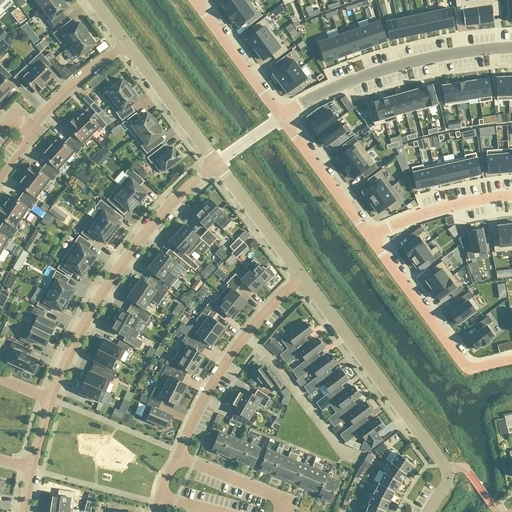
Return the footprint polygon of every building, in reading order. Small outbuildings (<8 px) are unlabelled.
[(0,0),(0,15),(8,8),(4,3),(6,0),(0,0)] [(43,11),(56,0),(30,0),(32,2),(35,0),(43,11)] [(60,0),(56,0),(43,11),(48,17),(44,20),(52,30),(64,21),(60,16),(61,14),(68,9),(60,0)] [(224,13),(228,18),(249,3),(247,0),(230,0),(222,6),(226,12),(224,13)] [(464,0),(454,0),(456,8),(461,8),(464,27),(465,27),(478,25),(479,25),(476,1),(465,2),(464,0)] [(481,0),(476,1),(479,25),(493,23),(494,23),(493,17),(492,8),(497,7),(496,3),(495,0),(481,0)] [(249,3),(228,18),(231,23),(233,22),(237,28),(246,21),(249,26),(262,17),(258,11),(256,12),(249,3)] [(20,25),(27,20),(18,8),(11,14),(20,25)] [(450,10),(439,12),(442,29),(453,27),(450,10)] [(439,12),(428,14),(432,32),(442,29),(439,12)] [(428,14),(418,16),(421,34),(432,32),(428,14)] [(418,16),(407,19),(411,36),(421,34),(418,16)] [(253,35),(247,40),(253,49),(253,50),(254,51),(274,36),(280,32),(272,22),(268,25),(265,21),(264,19),(251,28),(255,34),(253,35)] [(407,19),(396,21),(400,38),(411,36),(407,19)] [(396,21),(385,23),(389,41),(400,38),(396,21)] [(380,22),(369,26),(376,45),(386,42),(380,22)] [(70,47),(87,34),(79,24),(72,29),(70,28),(66,24),(52,35),(60,45),(65,41),(70,47)] [(369,26),(359,30),(365,49),(376,45),(369,26)] [(336,30),(326,34),(328,40),(335,59),(345,56),(338,37),(336,30)] [(359,30),(348,33),(355,52),(365,49),(359,30)] [(348,33),(338,37),(345,56),(355,52),(348,33)] [(70,47),(68,49),(76,60),(95,45),(87,34),(70,47)] [(281,46),(274,36),(254,51),(255,52),(262,61),(271,55),(275,60),(287,51),(283,45),(281,46)] [(328,40),(317,44),(324,63),(335,59),(328,40)] [(0,55),(8,47),(3,42),(0,44),(0,55)] [(284,66),(272,75),(279,85),(299,70),(294,63),(298,60),(292,51),(280,60),(284,66)] [(27,66),(45,85),(53,77),(45,68),(49,64),(40,54),(27,66)] [(63,69),(54,59),(49,64),(58,73),(63,69)] [(0,91),(5,96),(13,88),(4,79),(9,75),(0,65),(0,91)] [(18,74),(13,79),(23,89),(28,84),(36,93),(37,92),(38,93),(44,87),(44,86),(45,85),(27,66),(18,74)] [(299,70),(279,85),(286,94),(298,85),(302,90),(310,84),(299,70)] [(507,78),(496,79),(497,102),(508,102),(507,78)] [(488,79),(476,81),(479,99),(479,104),(491,102),(488,79)] [(109,106),(131,90),(126,83),(124,84),(122,81),(102,96),(109,106)] [(479,99),(476,81),(465,83),(468,103),(468,101),(479,99)] [(465,83),(453,85),(457,105),(468,103),(465,83)] [(445,107),(457,105),(453,85),(442,87),(445,107)] [(432,86),(421,89),(426,110),(438,107),(432,86)] [(421,89),(410,92),(416,113),(426,110),(421,89)] [(136,97),(131,90),(109,106),(121,122),(132,114),(128,108),(137,101),(135,98),(136,97)] [(410,92),(399,95),(405,114),(415,111),(415,113),(416,113),(410,92)] [(399,95),(389,98),(395,121),(396,121),(395,117),(405,114),(399,95)] [(389,98),(378,101),(385,124),(395,121),(389,98)] [(378,101),(367,104),(374,127),(385,124),(378,101)] [(310,126),(308,127),(314,135),(316,134),(317,135),(336,122),(331,115),(337,111),(331,102),(315,110),(320,116),(309,124),(310,126)] [(97,116),(102,112),(93,103),(89,107),(97,116)] [(106,126),(97,116),(92,120),(84,112),(75,120),(91,137),(100,129),(101,131),(106,126)] [(135,140),(156,123),(151,116),(149,117),(147,114),(138,121),(134,115),(119,126),(123,133),(127,130),(135,140)] [(73,120),(67,126),(67,127),(67,128),(75,136),(70,141),(80,151),(85,147),(83,145),(91,137),(75,120),(74,121),(73,120)] [(336,122),(317,135),(318,137),(317,138),(322,146),(324,145),(325,147),(336,139),(340,145),(353,136),(345,125),(341,128),(336,122)] [(162,131),(156,123),(135,140),(146,155),(157,147),(153,142),(162,135),(160,132),(162,131)] [(76,156),(80,151),(70,141),(66,146),(57,138),(49,147),(66,163),(74,154),(76,156)] [(336,159),(339,164),(338,165),(342,171),(365,154),(353,138),(343,146),(346,151),(336,159)] [(49,147),(41,155),(50,164),(45,169),(56,178),(60,173),(58,171),(66,163),(49,147)] [(175,153),(172,148),(160,157),(156,152),(147,159),(151,165),(152,164),(160,175),(170,168),(171,169),(175,165),(175,164),(181,159),(176,153),(175,153)] [(508,150),(497,151),(499,174),(510,173),(508,150)] [(497,151),(486,152),(488,175),(499,174),(497,151)] [(346,177),(348,175),(351,180),(362,172),(366,178),(377,170),(365,154),(342,171),(346,177)] [(475,154),(464,156),(469,179),(480,176),(475,154)] [(464,159),(454,161),(459,181),(469,179),(464,156),(464,157),(464,159)] [(454,161),(444,164),(448,183),(459,181),(454,161)] [(444,164),(433,166),(438,186),(448,183),(444,164)] [(52,183),(56,178),(45,169),(41,174),(32,166),(31,167),(30,167),(24,174),(25,175),(24,176),(43,190),(50,181),(52,183)] [(422,166),(411,169),(416,191),(427,188),(422,166)] [(422,166),(427,188),(438,186),(433,166),(423,168),(422,166)] [(119,187),(137,203),(139,202),(140,203),(146,196),(145,195),(146,194),(146,193),(137,186),(142,180),(129,169),(124,174),(127,177),(119,187)] [(369,202),(370,204),(391,188),(379,172),(367,181),(371,187),(362,193),(363,195),(362,196),(367,203),(369,202)] [(36,200),(43,190),(24,176),(17,185),(27,192),(23,198),(34,206),(38,201),(36,200)] [(116,210),(120,205),(128,213),(129,213),(130,213),(129,212),(130,211),(132,213),(138,206),(136,204),(137,203),(119,187),(106,201),(116,210)] [(391,188),(370,204),(371,205),(370,206),(375,213),(376,212),(378,214),(386,208),(390,213),(403,204),(391,188)] [(9,197),(2,206),(22,220),(28,210),(42,219),(45,214),(34,206),(23,198),(19,203),(9,197)] [(120,225),(120,224),(119,223),(119,224),(110,217),(114,212),(100,201),(95,208),(95,211),(97,213),(92,219),(112,234),(113,233),(114,234),(120,227),(118,226),(119,224),(120,225)] [(230,222),(209,201),(201,209),(214,221),(213,222),(222,230),(230,222)] [(15,229),(22,220),(2,206),(1,208),(1,207),(0,207),(0,219),(6,223),(2,229),(14,236),(17,231),(15,229)] [(214,221),(201,209),(193,217),(206,229),(213,222),(214,221)] [(111,236),(112,234),(92,219),(80,234),(91,242),(94,237),(103,244),(104,245),(105,244),(104,244),(105,243),(107,244),(112,237),(111,236)] [(177,234),(194,250),(202,242),(209,248),(212,244),(204,234),(199,239),(185,226),(177,234)] [(498,240),(492,241),(494,254),(511,252),(508,226),(497,227),(498,240)] [(412,241),(401,249),(408,259),(426,246),(422,240),(427,237),(421,228),(419,229),(408,236),(412,241)] [(11,241),(14,236),(2,229),(0,232),(0,248),(3,250),(9,240),(11,241)] [(471,247),(465,248),(465,249),(467,261),(475,259),(479,258),(479,260),(487,259),(486,251),(482,230),(468,232),(469,237),(471,247)] [(207,231),(204,234),(212,244),(216,240),(207,231)] [(187,258),(194,250),(177,234),(170,243),(187,258)] [(68,253),(89,267),(89,265),(91,266),(96,259),(95,258),(95,256),(96,257),(96,256),(95,255),(95,256),(86,249),(89,244),(79,237),(68,253)] [(30,239),(27,249),(32,251),(36,241),(30,239)] [(229,248),(233,252),(242,243),(238,239),(229,248)] [(243,243),(233,252),(231,255),(235,259),(247,248),(243,243)] [(426,246),(408,259),(415,269),(426,261),(430,266),(442,257),(435,247),(430,251),(426,246)] [(190,268),(185,263),(178,258),(174,262),(161,252),(154,261),(173,276),(175,277),(182,269),(187,273),(190,268)] [(89,267),(68,253),(57,270),(68,276),(71,271),(81,277),(82,278),(82,277),(83,276),(84,277),(89,269),(88,268),(89,267)] [(189,259),(185,263),(190,268),(194,272),(198,268),(189,259)] [(160,280),(157,285),(167,292),(171,288),(177,279),(175,277),(173,276),(154,261),(148,270),(160,280)] [(253,261),(244,269),(249,273),(262,286),(265,282),(267,284),(274,276),(268,267),(264,271),(253,261)] [(435,275),(425,282),(432,291),(452,277),(441,262),(431,270),(435,275)] [(476,263),(467,266),(470,276),(471,276),(479,274),(476,263)] [(74,291),(74,290),(73,290),(63,284),(66,279),(55,272),(46,289),(67,301),(68,300),(70,301),(74,293),(73,292),(73,291),(74,291)] [(230,280),(239,288),(243,284),(254,294),(262,286),(249,273),(241,281),(235,275),(230,280)] [(196,288),(203,281),(198,277),(192,284),(196,288)] [(452,277),(432,291),(439,301),(449,294),(453,299),(463,291),(452,277)] [(164,297),(167,292),(157,285),(153,289),(140,280),(134,290),(153,303),(160,294),(164,297)] [(220,295),(239,311),(246,302),(235,292),(239,288),(230,280),(226,285),(228,287),(220,295)] [(67,301),(46,289),(36,307),(47,313),(50,307),(61,312),(60,313),(61,313),(62,312),(61,312),(62,311),(64,312),(68,304),(67,303),(67,301)] [(0,293),(0,306),(2,308),(9,293),(2,290),(0,293)] [(141,308),(138,313),(149,320),(152,315),(143,309),(149,301),(153,303),(134,290),(127,299),(141,308)] [(469,292),(459,300),(462,305),(449,314),(457,326),(479,310),(471,299),(473,298),(469,292)] [(220,295),(213,304),(210,302),(206,307),(216,314),(217,316),(221,311),(231,320),(239,311),(220,295)] [(202,313),(195,322),(200,325),(217,338),(219,335),(221,336),(225,330),(223,329),(224,329),(211,320),(216,314),(206,307),(202,313)] [(33,315),(28,326),(50,336),(55,325),(42,319),(45,314),(34,308),(31,314),(33,315)] [(121,310),(115,319),(135,331),(141,322),(146,325),(149,320),(138,313),(135,318),(121,310)] [(468,339),(476,351),(496,336),(488,325),(492,323),(487,317),(477,325),(481,330),(468,339)] [(115,319),(109,329),(126,339),(124,342),(138,350),(142,343),(136,340),(140,334),(135,331),(115,319)] [(299,353),(307,346),(303,340),(312,333),(304,323),(299,328),(297,326),(291,330),(292,332),(281,341),(294,357),(299,353)] [(200,325),(197,330),(192,326),(186,327),(182,324),(177,330),(185,336),(195,343),(198,337),(211,346),(213,347),(217,341),(215,340),(217,338),(200,325)] [(50,336),(28,326),(23,336),(21,335),(19,341),(29,346),(32,341),(45,347),(50,336)] [(184,344),(178,353),(198,366),(200,363),(201,364),(205,358),(204,357),(191,348),(195,343),(185,336),(181,342),(184,344)] [(316,339),(307,346),(299,353),(305,362),(300,366),(306,373),(311,369),(319,362),(315,356),(324,349),(316,339)] [(104,340),(98,351),(120,361),(125,351),(126,352),(129,347),(119,341),(116,347),(104,340)] [(283,351),(272,340),(266,346),(277,357),(283,351)] [(26,349),(12,343),(7,353),(12,356),(8,363),(12,365),(11,366),(18,369),(19,368),(33,374),(36,367),(34,366),(37,361),(26,356),(26,355),(24,354),(26,349)] [(103,373),(114,378),(116,373),(110,370),(115,360),(120,362),(120,361),(98,351),(93,361),(105,367),(103,373)] [(164,366),(165,367),(176,373),(179,367),(192,375),(193,375),(194,375),(198,370),(196,369),(198,366),(178,353),(172,362),(168,360),(164,366)] [(318,389),(323,385),(331,378),(327,372),(336,365),(328,355),(319,362),(311,369),(317,378),(312,382),(318,389)] [(266,372),(262,367),(261,368),(258,366),(253,372),(253,373),(254,373),(252,374),(261,386),(263,385),(268,390),(271,388),(275,393),(284,386),(270,368),(266,372)] [(172,378),(176,373),(165,367),(160,378),(163,380),(160,385),(161,385),(181,396),(183,393),(185,393),(188,388),(186,387),(186,386),(172,378)] [(323,385),(318,389),(324,398),(330,405),(343,394),(339,388),(341,386),(348,381),(340,371),(333,377),(331,378),(323,385)] [(83,383),(105,393),(110,382),(111,383),(114,378),(103,373),(100,378),(88,372),(83,383)] [(105,393),(83,383),(78,394),(81,395),(80,397),(86,399),(86,398),(86,397),(100,403),(105,393)] [(154,388),(148,400),(160,405),(163,398),(176,406),(177,405),(178,406),(181,400),(180,399),(181,396),(161,385),(158,390),(154,388)] [(353,387),(343,394),(330,405),(342,421),(347,417),(355,410),(351,404),(360,397),(353,387)] [(239,393),(235,399),(254,410),(258,405),(264,408),(269,399),(257,391),(254,396),(242,390),(240,394),(239,394),(240,393),(239,393)] [(251,416),(254,410),(235,399),(232,405),(232,406),(233,405),(233,406),(230,410),(242,417),(238,423),(250,428),(256,419),(251,416)] [(160,427),(164,429),(166,424),(168,425),(171,417),(157,411),(160,405),(148,400),(146,406),(141,419),(154,424),(153,426),(159,428),(160,427)] [(123,401),(118,412),(124,415),(129,404),(123,401)] [(355,410),(347,417),(353,426),(348,430),(354,437),(359,433),(367,426),(363,420),(372,413),(365,403),(355,410)] [(367,426),(359,433),(365,442),(363,443),(361,449),(369,453),(371,450),(380,442),(375,436),(384,429),(377,419),(367,426)] [(500,436),(507,434),(505,421),(497,423),(500,436)] [(222,456),(229,438),(219,433),(212,451),(222,456)] [(232,460),(239,442),(229,438),(222,456),(232,460)] [(242,464),(249,446),(239,442),(232,460),(242,464)] [(383,444),(373,451),(377,456),(386,449),(383,444)] [(242,464),(252,468),(260,450),(249,446),(242,464)] [(259,471),(271,476),(279,456),(282,450),(278,448),(275,454),(267,451),(259,471)] [(283,481),(294,455),(290,453),(287,459),(279,456),(271,476),(283,481)] [(390,464),(406,475),(411,466),(412,466),(410,464),(411,462),(406,458),(405,460),(397,454),(397,455),(391,464),(390,464)] [(283,481),(295,486),(303,466),(296,463),(298,456),(294,455),(283,481)] [(405,475),(406,475),(390,464),(386,461),(379,471),(384,474),(399,484),(400,483),(399,483),(405,475)] [(318,464),(314,463),(311,469),(303,466),(295,486),(307,490),(318,464)] [(307,490),(319,495),(327,476),(320,472),(322,466),(318,464),(307,490)] [(319,495),(317,499),(330,504),(338,484),(330,481),(333,474),(329,473),(327,476),(319,495)] [(378,484),(394,493),(399,484),(384,474),(383,474),(384,474),(378,484)] [(372,494),(389,502),(394,493),(378,484),(373,494),(372,494)] [(51,496),(49,507),(73,510),(74,499),(75,493),(60,491),(59,497),(58,497),(51,496)] [(389,502),(372,494),(372,495),(368,505),(384,511),(385,511),(389,503),(389,502)] [(90,511),(92,504),(86,502),(83,511),(90,511)]
